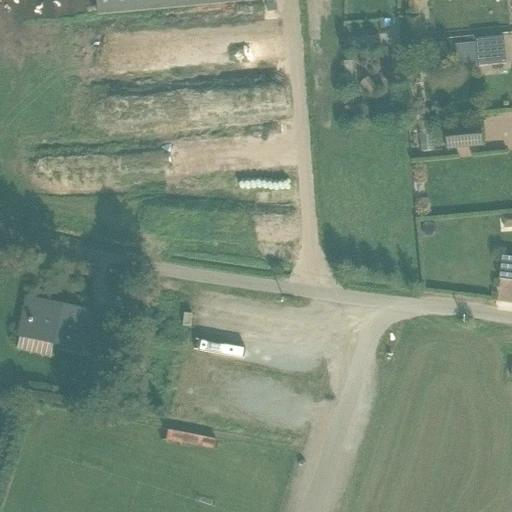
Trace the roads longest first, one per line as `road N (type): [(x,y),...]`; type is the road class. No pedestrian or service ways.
road 1 (unclassified): [(0,236),(163,280),(511,321)]
road 2 (unknown): [(314,300),(291,0)]
